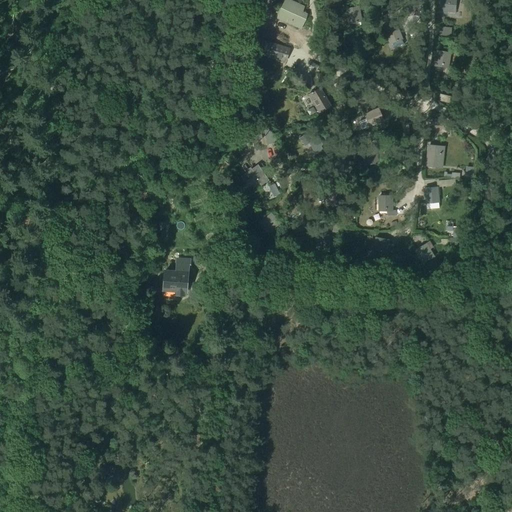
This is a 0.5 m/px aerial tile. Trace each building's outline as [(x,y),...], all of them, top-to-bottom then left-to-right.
[(301,30),(308,14),(303,12),(305,7),(290,0),(284,0),(276,19),(301,30)] [(455,12),(456,0),(440,0),(439,11),(455,12)] [(359,6),(345,9),(349,25),(362,22),(359,6)] [(397,24),(384,29),(390,44),(402,39),(397,24)] [(286,62),(291,49),(271,43),(266,56),(286,62)] [(451,53),(436,51),(434,67),(449,68),(451,53)] [(319,113),(331,106),(320,87),(308,94),(319,113)] [(378,108),(364,114),(368,124),(364,125),(365,129),(370,127),(371,127),(384,121),(378,108)] [(307,133),(299,138),(300,141),(301,141),(305,147),(309,144),(315,154),(323,150),(321,146),(323,145),(319,138),(317,139),(314,134),(314,133),(309,136),(307,133)] [(440,162),(442,146),(428,145),(426,160),(440,162)] [(364,166),(378,163),(375,147),(361,149),(364,166)] [(249,171),(246,173),(249,179),(254,176),(261,186),(269,180),(258,165),(252,169),(250,168),(248,169),(249,171)] [(425,204),(439,203),(438,187),(424,188),(425,204)] [(324,207),(340,206),(339,192),(323,192),(324,207)] [(392,195),(378,195),(378,212),(386,212),(386,216),(395,216),(395,211),(392,211),(392,195)] [(264,215),(266,217),(280,224),(271,213),(270,214),(267,212),(264,215)] [(165,237),(166,222),(157,222),(156,236),(165,237)] [(334,238),(336,239),(340,226),(334,224),(332,232),(335,233),(334,238)] [(453,233),(448,233),(448,237),(459,237),(459,227),(453,227),(453,233)] [(327,231),(316,234),(322,253),(333,250),(327,231)] [(387,256),(389,240),(375,237),(373,254),(387,256)] [(426,243),(414,251),(422,264),(435,257),(426,243)] [(188,293),(190,260),(174,258),(173,270),(164,270),(162,292),(175,293),(175,296),(185,296),(185,293),(188,293)]
